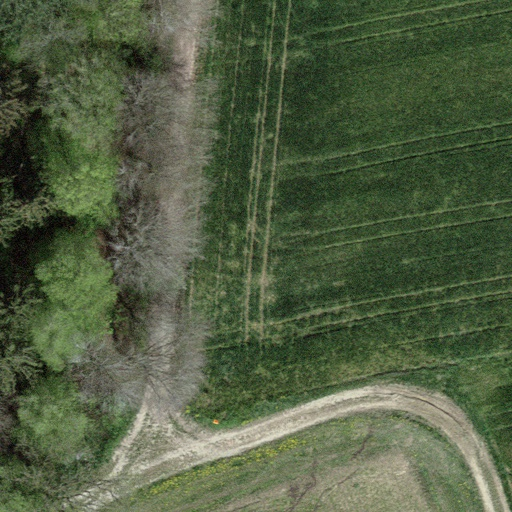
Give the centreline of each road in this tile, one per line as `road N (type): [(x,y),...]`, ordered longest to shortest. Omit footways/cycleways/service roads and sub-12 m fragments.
road 1 (track): [(181,0),(171,104),(177,437)]
road 2 (track): [(177,437),(425,367),(477,511)]
road 3 (track): [(0,495),(177,437)]
